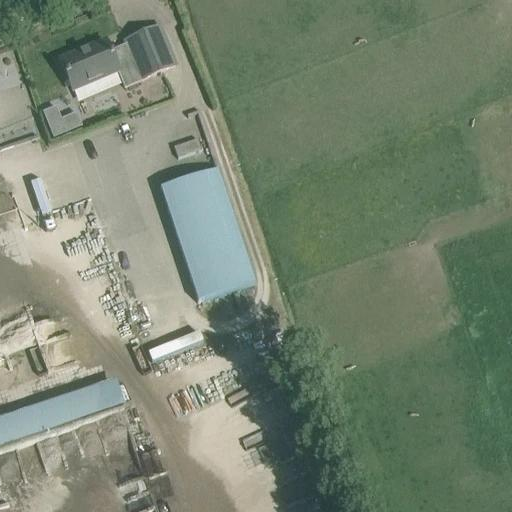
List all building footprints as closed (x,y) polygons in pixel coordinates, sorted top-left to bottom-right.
[(59,61),(72,93),(118,73),(125,89),(131,86),(177,67),(160,27),(124,43),(125,47),(110,53),(106,42),(59,61)] [(76,112),(59,118),(55,106),(41,111),(51,138),(81,127),(76,112)] [(173,147),(176,158),(200,153),(198,142),(173,147)] [(167,189),(159,191),(197,305),(205,303),(255,286),(217,172),(167,189)] [(0,416),(0,448),(122,414),(114,385),(0,416)]
